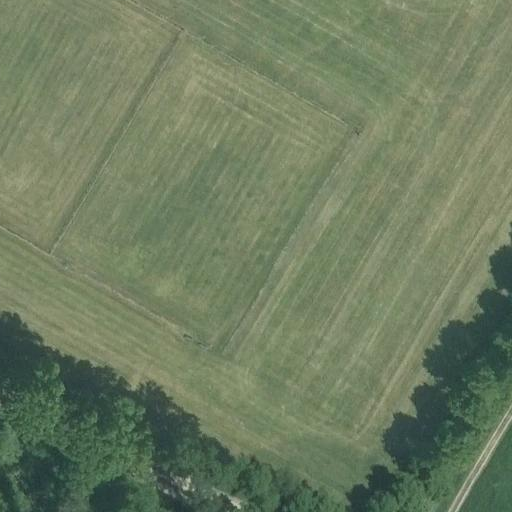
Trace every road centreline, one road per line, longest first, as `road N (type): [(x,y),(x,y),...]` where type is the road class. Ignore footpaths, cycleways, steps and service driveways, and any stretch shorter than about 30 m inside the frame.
road 1 (track): [(212,511),(0,410)]
road 2 (unknown): [(442,511),(511,391)]
